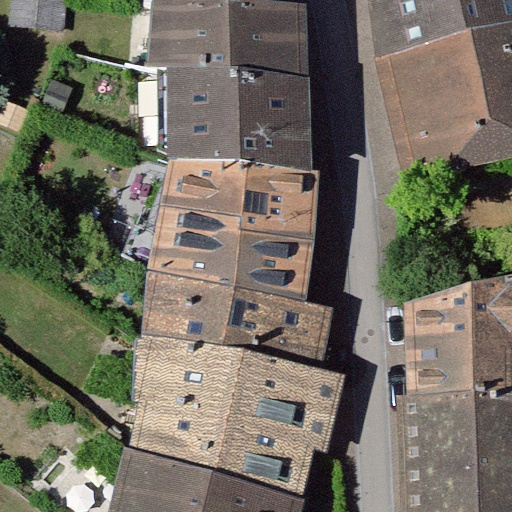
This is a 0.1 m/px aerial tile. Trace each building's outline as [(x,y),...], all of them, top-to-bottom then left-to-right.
[(62,50),(67,0),(13,0),(9,45),(62,50)] [(277,29),(278,0),(158,0),(156,28),(165,28),(160,189),(301,196),(293,29),(277,29)] [(511,0),(437,0),(362,16),(403,210),(511,187),(511,0)] [(302,324),(301,196),(160,189),(143,294),(302,324)] [(405,304),(408,394),(511,392),(511,274),(472,281),(405,304)] [(302,324),(143,294),(141,356),(311,393),(326,330),(302,324)] [(334,397),(311,393),(141,356),(133,422),(124,471),(271,511),(296,511),(304,471),(317,475),(334,397)] [(511,511),(511,392),(408,394),(397,395),(404,511),(511,511)] [(271,511),(124,471),(111,511),(271,511)]
